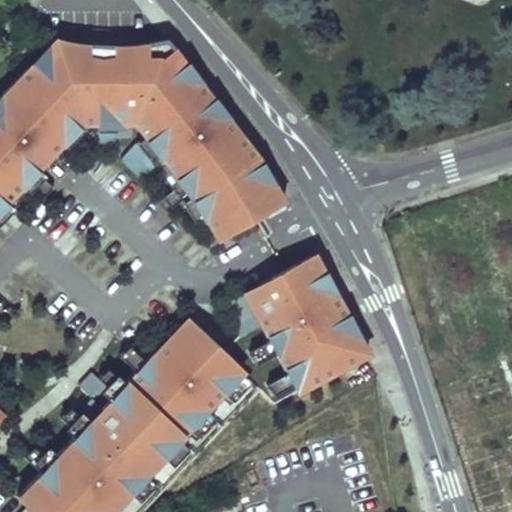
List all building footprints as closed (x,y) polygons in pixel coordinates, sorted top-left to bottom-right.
[(0,208),(2,206),(17,190),(27,180),(36,170),(79,125),(84,125),(84,144),(111,145),(111,131),(130,131),(130,124),(132,124),(143,138),(119,161),(141,181),(153,168),(149,163),(158,157),(178,182),(186,193),(217,243),(284,200),(257,157),(164,39),(133,46),(99,46),(54,39),(0,95),(0,208)] [(36,170),(27,180),(44,196),(53,186),(36,170)] [(186,193),(178,182),(160,196),(168,207),(186,193)] [(17,190),(2,206),(12,215),(26,199),(17,190)] [(319,250),(239,290),(295,387),(371,354),(319,250)] [(193,310),(26,489),(50,511),(133,511),(261,365),(193,310)]
